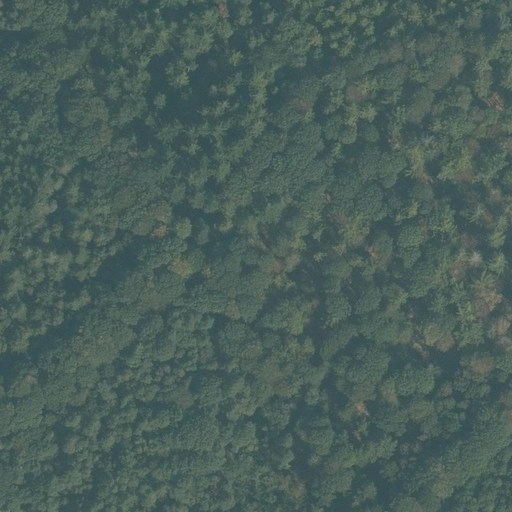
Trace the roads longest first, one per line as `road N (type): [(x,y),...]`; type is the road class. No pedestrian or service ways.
road 1 (track): [(0,403),(81,357),(151,281),(219,225),(284,133),(317,102),(429,57),(509,11)]
road 2 (track): [(62,81),(109,167),(210,276),(360,511)]
road 3 (track): [(150,511),(197,477),(270,393),(324,354)]
road 4 (track): [(324,354),(391,383),(457,426),(466,465)]
road 5 (track): [(421,511),(511,417)]
